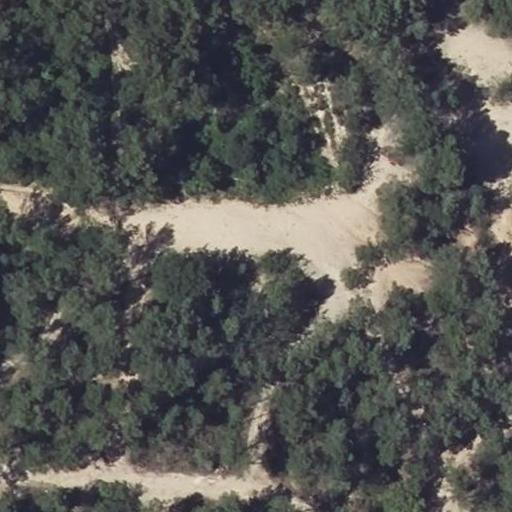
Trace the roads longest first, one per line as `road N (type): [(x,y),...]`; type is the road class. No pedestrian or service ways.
road 1 (track): [(0,199),(101,224),(205,224),(341,202),(511,139)]
road 2 (track): [(0,472),(245,490),(319,511)]
road 3 (track): [(315,206),(337,304),(294,347),(266,396),(245,490)]
road 4 (track): [(119,484),(138,224)]
road 5 (track): [(337,304),(399,373),(434,452),(435,511)]
